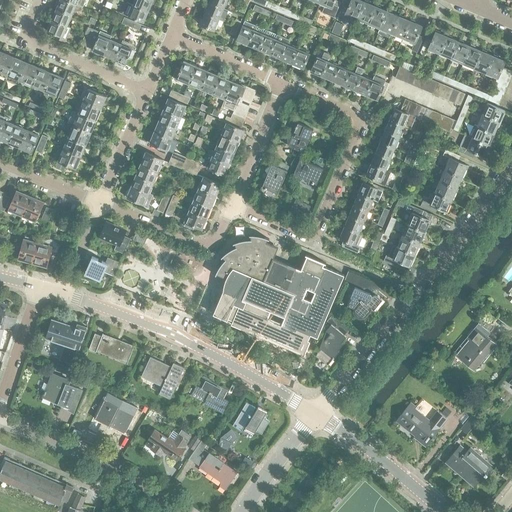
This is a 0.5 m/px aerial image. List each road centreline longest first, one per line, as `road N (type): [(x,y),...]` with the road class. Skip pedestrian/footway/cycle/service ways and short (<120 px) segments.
road 1 (residential): [(315,413),(511,162)]
road 2 (residential): [(281,83),(349,111),(359,128),(308,234),(230,205)]
road 3 (tertiary): [(62,294),(172,334),(315,413)]
road 4 (residential): [(179,511),(106,462),(0,417)]
road 5 (residential): [(144,91),(30,45),(24,30),(37,0)]
road 6 (tertiary): [(315,413),(446,511)]
road 7 (residential): [(230,205),(281,83)]
road 8 (residential): [(0,405),(39,286)]
road 9 (residential): [(241,511),(315,413)]
road 10 (residential): [(281,83),(169,35)]
road 11 (residential): [(99,203),(144,91)]
